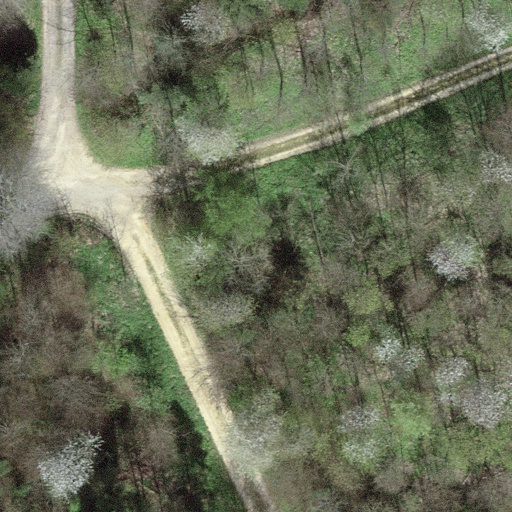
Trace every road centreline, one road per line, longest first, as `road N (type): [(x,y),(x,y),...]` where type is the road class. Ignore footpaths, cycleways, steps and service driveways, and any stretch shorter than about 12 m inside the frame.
road 1 (track): [(76,172),(188,169),(511,57)]
road 2 (track): [(265,511),(129,223),(76,172)]
road 3 (track): [(76,172),(58,81),(55,0)]
